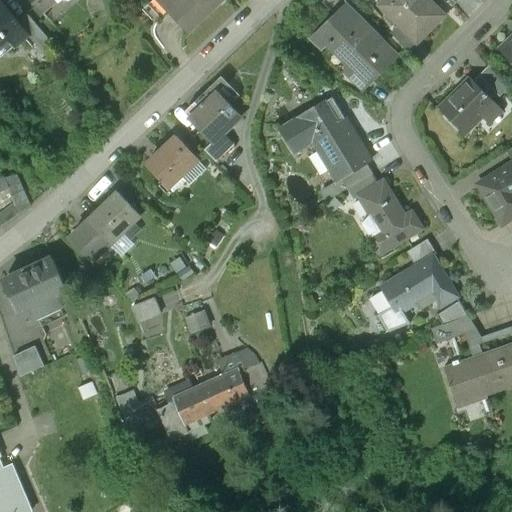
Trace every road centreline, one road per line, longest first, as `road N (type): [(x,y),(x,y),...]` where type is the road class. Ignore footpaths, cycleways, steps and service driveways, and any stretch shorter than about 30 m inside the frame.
road 1 (residential): [(270,0),(0,252)]
road 2 (residential): [(507,0),(411,92),(403,123),(463,232),(503,268)]
